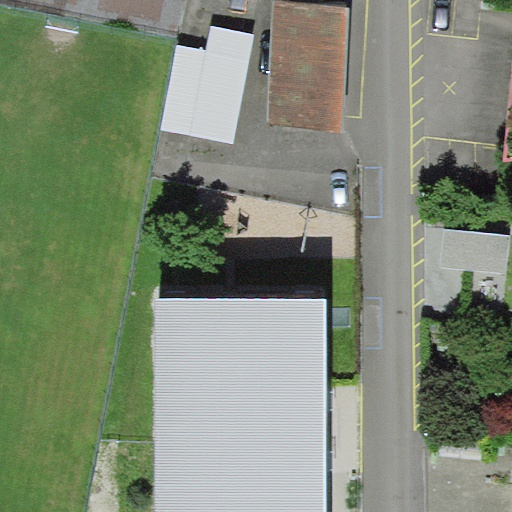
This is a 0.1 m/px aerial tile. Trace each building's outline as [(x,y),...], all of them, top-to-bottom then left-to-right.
[(87,0),(175,16),(178,0),(87,0)] [(346,2),(316,0),(273,0),(263,124),(342,131),(346,2)] [(176,40),(160,134),(241,147),(256,34),(208,25),(203,46),(176,40)] [(511,236),(444,228),(435,298),(509,308),(511,286),(511,236)] [(325,511),(323,295),(154,297),(156,511),(325,511)] [(470,335),(462,371),(493,378),(501,342),(470,335)]
